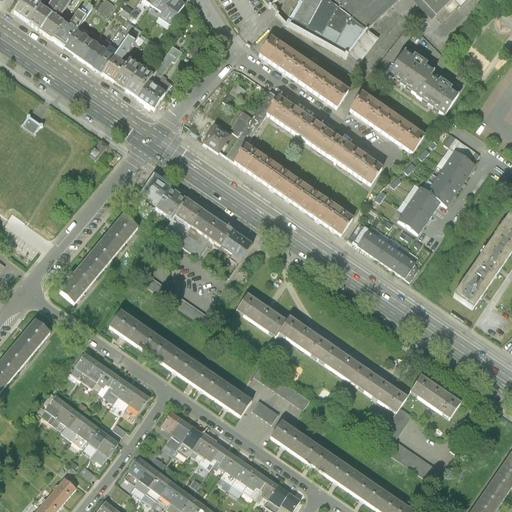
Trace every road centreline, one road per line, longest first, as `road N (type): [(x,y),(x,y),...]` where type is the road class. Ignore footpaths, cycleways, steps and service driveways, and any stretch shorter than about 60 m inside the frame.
road 1 (primary): [(154,139),(511,383)]
road 2 (residential): [(24,293),(154,139)]
road 3 (primary): [(0,35),(154,139)]
road 4 (residential): [(236,56),(390,156)]
road 5 (residential): [(167,392),(318,496)]
road 6 (residential): [(24,293),(167,392)]
road 7 (residential): [(167,392),(81,511)]
